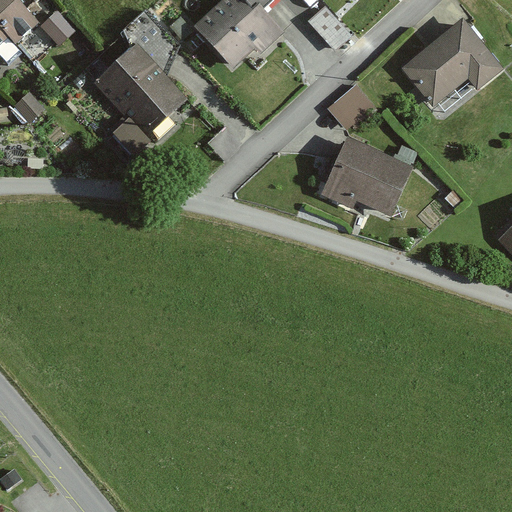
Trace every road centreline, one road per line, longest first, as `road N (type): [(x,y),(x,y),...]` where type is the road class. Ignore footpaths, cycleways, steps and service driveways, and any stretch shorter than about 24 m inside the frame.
road 1 (residential): [(0,184),(130,190),(326,238),(511,301)]
road 2 (tertiary): [(100,511),(0,390)]
